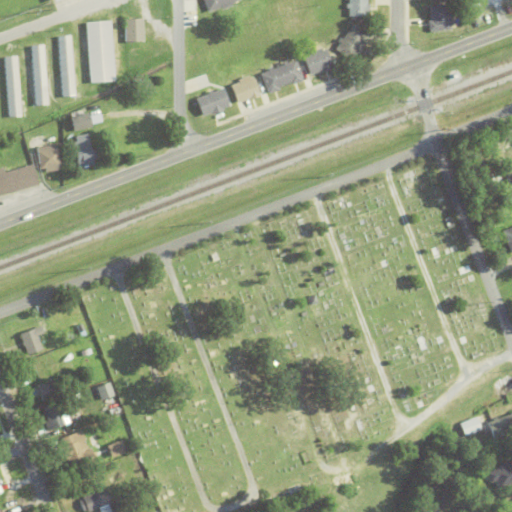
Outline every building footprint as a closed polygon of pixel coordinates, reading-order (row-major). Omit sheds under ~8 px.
[(208,14),(202,0),(239,0),(240,1),(208,14)] [(369,6),(369,18),(348,18),(348,0),(367,0),(367,6),(369,6)] [(432,33),(429,33),(428,23),(431,23),(429,9),(447,6),(450,32),(432,34),(432,33)] [(124,21),(142,20),(143,43),(125,44),(124,21)] [(85,24),(110,22),(114,83),(89,85),(85,24)] [(356,54),(350,62),(335,51),(353,26),(368,37),(364,43),(366,45),(358,56),(356,54)] [(57,38),(70,37),(74,98),(62,99),(57,38)] [(31,48),(43,47),(47,106),(35,107),(31,48)] [(321,73),(311,77),(304,59),(326,51),(333,70),(322,74),(321,73)] [(4,59),(16,58),(21,118),(8,119),(4,59)] [(291,84),(279,89),(280,91),(269,95),(268,92),(267,93),(260,75),(296,62),(302,79),(303,83),(292,87),(291,84)] [(249,100),(237,105),(230,87),(253,78),(260,98),(250,102),(249,100)] [(223,95),(223,96),(225,96),(229,107),(223,110),(224,112),(212,117),(211,115),(202,118),(195,101),(213,94),(214,96),(219,94),(220,96),(223,95)] [(100,114),(102,123),(91,126),(92,128),(74,133),(70,118),(88,114),(89,117),(100,114)] [(135,117),(145,115),(146,122),(137,124),(135,117)] [(116,126),(120,125),(119,120),(131,118),(138,150),(121,153),(116,126)] [(140,143),(146,127),(151,129),(145,144),(140,143)] [(93,166),(77,169),(72,144),(76,143),(75,138),(87,136),(90,152),(94,151),(96,161),(92,162),(93,166)] [(45,174),(45,171),(39,171),(37,148),(57,145),(60,168),(59,168),(59,172),(45,174)] [(0,197),(0,169),(3,169),(4,174),(32,166),(38,187),(0,197)] [(445,219),(451,217),(455,228),(449,230),(445,219)] [(511,256),(503,233),(511,229),(511,256)] [(186,298),(194,295),(198,303),(190,306),(186,298)] [(307,299),(314,297),(317,305),(310,308),(307,299)] [(19,336),(34,331),(42,351),(27,357),(19,336)] [(33,391),(37,390),(37,388),(52,383),(53,384),(59,382),(63,397),(41,403),(40,399),(36,400),(33,391)] [(113,397),(109,383),(96,387),(99,400),(113,397)] [(44,424),(47,423),(42,410),(59,404),(66,426),(47,433),(44,424)] [(511,433),(493,442),(486,425),(493,422),(497,420),(498,422),(511,415),(511,433)] [(459,425),(476,419),(481,432),(464,439),(459,425)] [(97,461),(94,462),(96,467),(72,475),(67,462),(65,463),(60,450),(63,449),(60,441),(82,433),(85,442),(84,442),(87,451),(90,450),(91,455),(94,454),(97,461)] [(107,448),(121,443),(125,455),(111,460),(107,448)] [(288,492),(301,488),(304,497),(292,502),(288,492)] [(82,511),(79,504),(80,503),(83,501),(82,500),(88,497),(87,495),(92,493),(93,495),(104,491),(110,505),(94,511),(82,511)]
